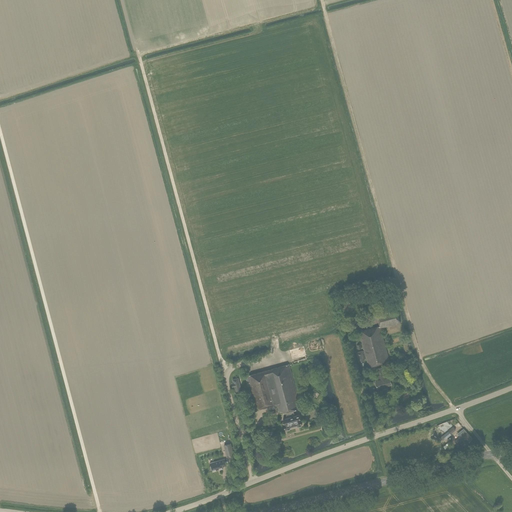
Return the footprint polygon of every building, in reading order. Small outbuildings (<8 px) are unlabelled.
[(400,323),(396,308),(377,313),(380,326),(359,332),(364,350),(366,358),(367,360),(369,368),(372,367),(376,366),(379,379),(375,380),(377,388),(382,386),(383,388),(384,391),(385,391),(388,390),(388,386),(387,386),(387,385),(392,384),(391,381),(393,380),(392,376),(390,377),(389,373),(386,374),(385,370),(384,370),(383,366),(381,367),(380,365),(383,364),(384,364),(386,363),(389,363),(390,362),(389,357),(381,328),(400,323)] [(357,352),(359,362),(365,360),(364,359),(366,359),(364,350),(357,352)] [(248,377),(246,378),(248,384),(250,383),(257,410),(276,404),(277,408),(278,408),(279,413),(286,412),(293,410),(301,408),(289,364),(248,376),(248,377)] [(241,389),(238,378),(233,380),(233,383),(232,383),(233,387),(235,387),(235,389),(235,388),(237,393),(241,391),(240,389),(241,389)] [(287,417),(283,418),(286,428),(288,429),(290,428),(290,427),(290,426),(298,425),(299,426),(301,425),(302,424),(302,423),(299,414),(294,415),(293,410),(286,412),(287,417)] [(472,439),(464,428),(458,434),(460,437),(462,440),(466,444),(472,439)] [(447,432),(440,438),(442,440),(444,439),(445,439),(449,435),(447,432)] [(231,443),(225,444),(227,451),(230,450),(231,455),(234,455),(231,443)] [(227,465),(225,459),(210,463),(211,466),(210,467),(210,468),(210,470),(211,470),(212,470),(213,471),(217,470),(223,468),(223,466),(227,465)]
